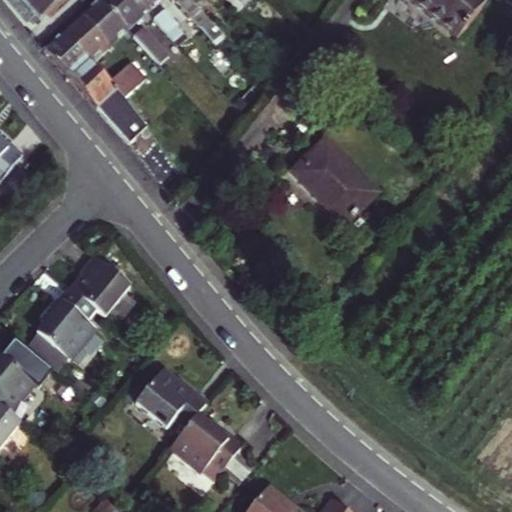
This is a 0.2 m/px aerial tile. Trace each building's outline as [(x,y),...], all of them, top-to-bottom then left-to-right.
[(21,0),(39,20),(61,0),(21,0)] [(102,0),(101,1),(129,32),(154,9),(145,0),(102,0)] [(145,0),(154,9),(163,0),(145,0)] [(192,0),(180,0),(178,3),(202,29),(211,20),(192,0)] [(481,0),(407,0),(455,38),(484,1),(481,0)] [(83,17),(110,49),(129,32),(101,1),(83,17)] [(155,20),(178,45),(186,37),(179,30),(182,26),(166,10),(155,20)] [(86,57),(93,65),(110,49),(83,17),(65,34),(86,57)] [(135,38),(142,46),(164,69),(174,60),(145,29),(135,38)] [(86,57),(65,34),(46,51),(69,76),(86,57)] [(164,69),(142,46),(123,64),(128,70),(144,88),(164,69)] [(111,85),(93,65),(86,57),(69,76),(93,106),(129,144),(139,135),(145,141),(151,135),(145,128),(127,103),(111,85)] [(128,70),(111,85),(127,103),(144,88),(128,70)] [(0,183),(20,158),(0,140),(0,183)] [(378,195),(326,141),(292,174),(343,228),(378,195)] [(181,178),(164,191),(172,201),(188,188),(181,178)] [(73,292),(95,310),(105,318),(130,287),(94,259),(82,273),(85,276),(73,292)] [(73,292),(69,289),(47,317),(49,319),(37,335),(74,364),(99,333),(86,322),(95,310),(73,292)] [(37,335),(25,350),(61,380),(74,364),(37,335)] [(0,408),(11,417),(36,386),(1,359),(0,359),(0,408)] [(197,418),(210,402),(182,379),(179,383),(165,371),(138,404),(168,428),(175,419),(187,429),(197,418)] [(0,453),(22,426),(11,417),(0,408),(0,453)] [(197,418),(187,429),(170,450),(202,476),(209,468),(220,477),(241,452),(243,450),(215,427),(212,431),(197,418)] [(241,452),(220,477),(239,492),(259,467),(241,452)] [(320,511),(301,511),(269,485),(246,511),(348,511),(332,498),(320,511)]
